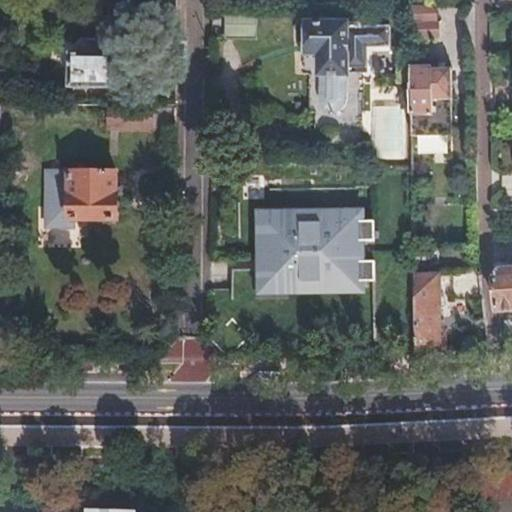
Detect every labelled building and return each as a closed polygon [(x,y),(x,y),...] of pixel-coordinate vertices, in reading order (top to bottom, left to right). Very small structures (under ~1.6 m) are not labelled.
[(255,9),(221,9),(221,41),(255,41),(255,9)] [(439,17),(412,18),(412,32),(439,32),(439,17)] [(366,37),(391,36),(390,23),(372,23),(372,20),(300,19),(300,21),(293,22),(293,53),(320,53),(320,91),(320,93),(321,95),(321,97),(322,98),(323,100),(324,101),(326,102),(328,103),(330,104),(330,109),(336,109),(336,103),(338,103),(340,102),(341,102),(343,101),(344,99),(345,98),(345,96),(346,67),(346,63),(365,62),(366,37)] [(71,49),(66,49),(66,82),(113,81),(113,49),(108,49),(108,38),(103,33),(78,33),(71,38),(71,49)] [(391,41),(391,36),(366,37),(365,62),(346,63),(346,67),(370,67),(371,42),(391,41)] [(411,60),(411,131),(452,130),(451,78),(434,78),(433,60),(411,60)] [(451,65),(434,65),(434,78),(451,78),(451,65)] [(410,101),(409,81),(399,81),(399,91),(402,91),(402,101),(402,103),(410,103),(410,101)] [(117,98),(105,97),(104,123),(151,123),(152,98),(148,98),(148,116),(117,115),(117,98)] [(148,98),(117,98),(117,115),(148,116),(148,98)] [(402,103),(402,101),(375,101),(375,153),(401,153),(402,103)] [(70,163),(70,161),(45,161),(46,220),(76,220),(76,211),(75,211),(75,217),(49,217),(48,170),(70,169),(70,163)] [(116,163),(70,163),(70,169),(71,211),(75,211),(76,211),(119,210),(119,189),(117,189),(116,163)] [(70,169),(48,170),(49,217),(75,217),(75,211),(71,211),(70,169)] [(358,219),(358,212),(286,212),(286,204),(255,204),(255,234),(261,234),(261,243),(264,243),(264,256),(262,256),(262,266),(232,266),(232,285),(256,285),(256,295),(287,295),(287,286),(359,286),(359,279),(374,279),(374,259),(359,259),(358,239),(373,239),(373,219),(358,219)] [(511,263),(498,264),(499,305),(511,305),(511,263)] [(411,338),(411,348),(438,347),(436,268),(411,269),(411,319),(411,338)] [(401,338),(411,338),(411,319),(401,319),(401,338)]
